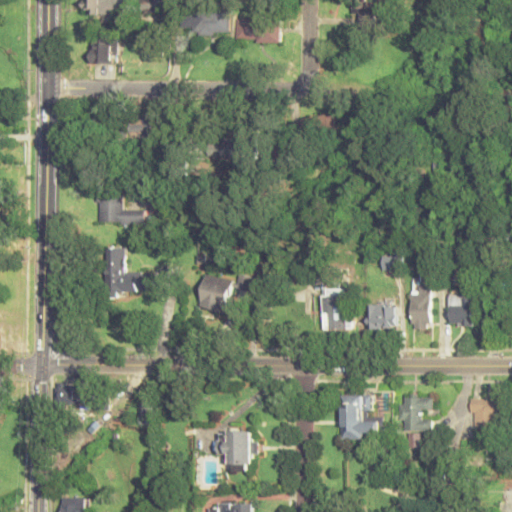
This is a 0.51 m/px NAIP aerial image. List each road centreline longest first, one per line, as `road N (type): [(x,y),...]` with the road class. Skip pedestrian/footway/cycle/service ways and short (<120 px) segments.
road 1 (tertiary): [(36,511),(46,0)]
road 2 (tertiary): [(511,369),(0,365)]
road 3 (residential): [(46,88),(273,91),(299,84)]
road 4 (residential): [(303,511),(303,368)]
